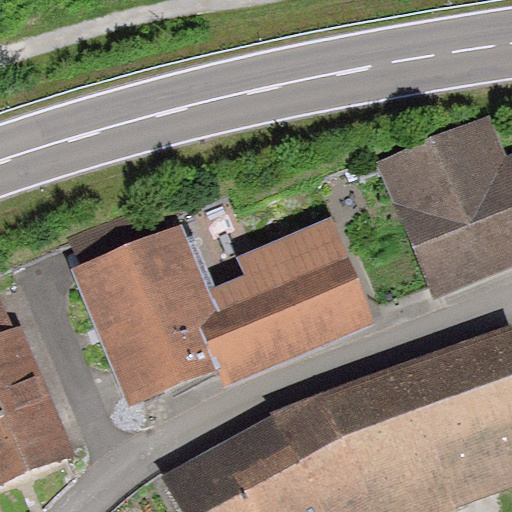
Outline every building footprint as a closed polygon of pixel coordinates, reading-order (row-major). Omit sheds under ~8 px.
[(432,300),(511,267),(511,156),(496,122),(377,163),(432,300)] [(84,271),(77,273),(102,334),(132,407),(223,371),(227,383),(375,323),(333,222),(235,262),(242,279),(214,291),(187,225),(174,230),(163,202),(71,239),(84,271)] [(0,485),(22,477),(76,456),(25,329),(18,332),(1,288),(0,288),(0,485)] [(326,397),(371,511),(439,511),(511,486),(511,335),(510,330),(326,397)] [(371,511),(326,397),(267,427),(165,479),(182,511),(371,511)]
